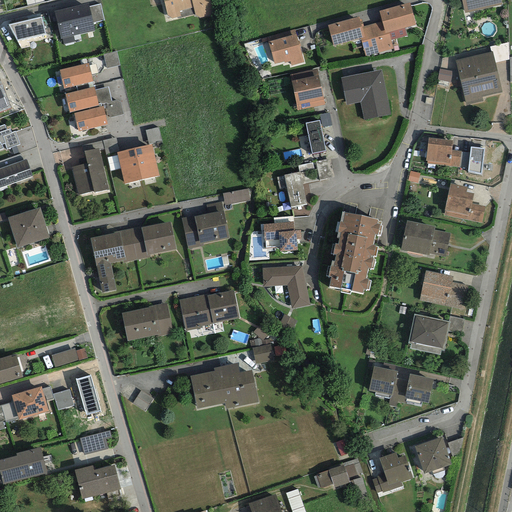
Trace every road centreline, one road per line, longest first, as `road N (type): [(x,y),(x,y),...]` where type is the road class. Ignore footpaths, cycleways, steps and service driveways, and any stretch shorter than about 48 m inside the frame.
road 1 (residential): [(0,53),(36,127),(146,511)]
road 2 (residential): [(511,159),(464,410),(370,445)]
road 3 (residential): [(412,129),(398,195),(334,202),(319,221),(312,280)]
road 4 (residential): [(412,129),(439,0)]
